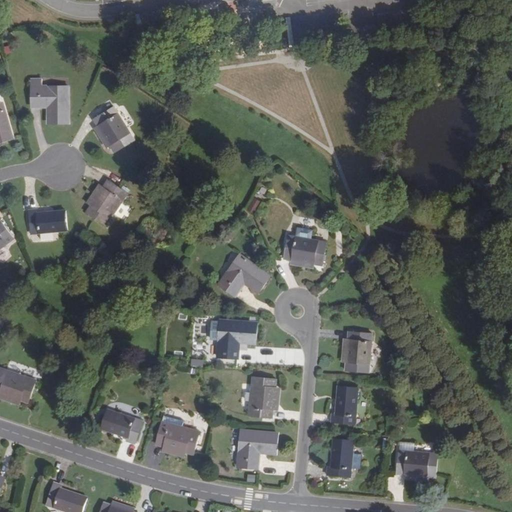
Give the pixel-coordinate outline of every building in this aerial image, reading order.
[(47,124),(69,124),(69,88),(47,88),(46,87),(31,87),(31,108),(47,108),(47,124)] [(0,142),(13,139),(3,104),(0,104),(0,142)] [(114,108),(94,120),(98,126),(110,146),(114,153),(134,140),(114,108)] [(106,149),(110,146),(98,126),(94,129),(106,149)] [(128,194),(108,181),(104,187),(90,207),(86,213),(106,226),(128,194)] [(99,184),(86,204),(90,207),(104,187),(99,184)] [(254,197),(248,211),(256,214),(263,201),(254,197)] [(39,210),(28,211),(31,235),(68,231),(65,211),(40,214),(39,210)] [(0,249),(14,240),(0,220),(0,249)] [(311,240),(313,231),(297,228),(296,237),(311,240)] [(284,260),(291,261),(315,265),(323,266),(327,243),(311,240),(296,237),(288,236),(284,260)] [(258,293),(270,276),(240,255),(228,272),(227,272),(219,285),(236,297),(245,284),(258,293)] [(314,269),(315,265),(291,261),(290,265),(314,269)] [(256,344),(257,323),(221,320),(219,342),(218,343),(217,358),(238,360),(239,343),(256,344)] [(345,371),(369,373),(372,334),(349,332),(348,339),(346,364),(345,371)] [(192,366),(204,367),(205,360),(193,359),(192,366)] [(0,393),(22,401),(29,403),(37,381),(0,369),(0,393)] [(248,416),(273,418),(273,411),(276,388),(276,380),(252,378),(248,416)] [(331,423),(356,425),(359,388),(338,387),(336,414),(332,414),(331,423)] [(0,399),(20,406),(22,401),(0,393),(0,399)] [(135,445),(142,421),(108,410),(102,429),(128,437),(126,442),(135,445)] [(156,445),(163,447),(186,453),(194,455),(200,432),(163,422),(156,445)] [(276,454),(277,434),(241,431),(240,453),(239,453),(238,467),(258,468),(259,453),(276,454)] [(327,476),(351,477),(354,441),(333,440),(331,467),(328,467),(327,476)] [(185,458),(186,453),(163,447),(162,452),(185,458)] [(397,475),(404,475),(428,477),(436,478),(438,454),(399,451),(397,475)] [(63,486),(54,483),(47,506),(65,511),(84,511),(89,498),(62,490),(63,486)] [(135,511),(136,508),(114,501),(112,506),(130,511),(135,511)]
